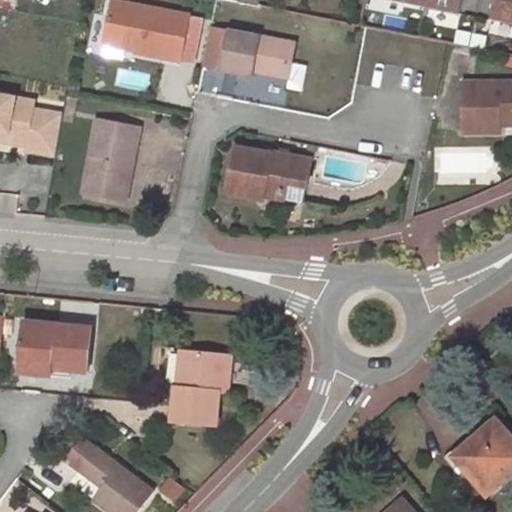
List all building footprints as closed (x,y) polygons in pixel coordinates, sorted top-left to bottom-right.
[(186,16),(108,0),(99,40),(132,47),(132,52),(177,62),(186,16)] [(459,14),(461,0),(425,0),(424,7),(459,14)] [(511,0),(494,0),(491,21),(511,25),(511,0)] [(295,45),(208,28),(200,67),(251,77),(252,71),(288,78),(291,63),(295,45)] [(306,66),(291,63),(288,78),(286,88),(301,91),(306,66)] [(511,82),(464,83),(464,134),(511,132),(511,82)] [(56,153),(62,113),(32,108),(33,100),(0,95),(0,133),(28,138),(27,146),(26,149),(56,153)] [(139,130),(98,122),(85,192),(127,200),(139,130)] [(0,141),(27,146),(28,138),(0,133),(0,141)] [(264,196),(286,200),(289,183),(306,187),(311,161),(277,154),(276,156),(237,148),(228,193),(264,200),(264,196)] [(289,183),(286,200),(302,203),(306,187),(289,183)] [(53,364),(52,370),(87,373),(91,328),(23,322),(20,361),(53,364)] [(183,387),(186,353),(180,352),(177,386),(183,387)] [(231,357),(186,353),(183,387),(177,386),(174,420),(217,424),(220,391),(228,392),(231,357)] [(52,376),(52,370),(53,364),(20,361),(18,373),(52,376)] [(489,496),(511,474),(511,439),(495,421),(455,457),(471,476),(489,496)] [(111,494),(102,505),(111,511),(136,511),(153,490),(84,439),(68,461),(103,489),(111,494)] [(451,452),(444,458),(465,482),(471,476),(455,457),(451,452)] [(95,500),(102,505),(111,494),(103,489),(95,500)] [(412,511),(403,501),(389,511),(412,511)]
